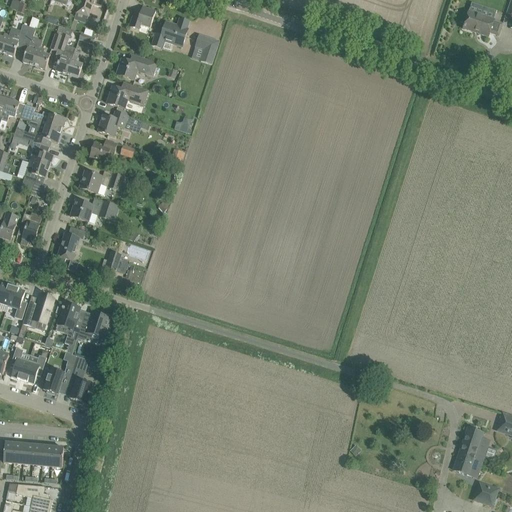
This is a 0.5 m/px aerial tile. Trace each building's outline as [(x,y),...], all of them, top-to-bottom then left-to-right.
[(81,0),(77,14),(88,18),(93,6),(101,9),(104,0),(81,0)] [(23,14),(26,6),(21,4),(18,12),(23,14)] [(142,10),(139,19),(133,17),(129,28),(140,32),(142,27),(151,29),(156,12),(146,9),(142,10)] [(503,25),(494,22),(494,21),(469,13),(463,30),(489,38),(490,34),(496,36),(498,35),(499,37),(499,36),(498,35),(500,34),(503,25)] [(166,23),(162,37),(155,35),(151,46),(163,50),(165,43),(182,48),(188,30),(187,30),(189,23),(180,20),(178,27),(166,23)] [(25,41),(29,28),(23,26),(19,39),(25,41)] [(25,41),(32,44),(36,31),(29,28),(25,41)] [(3,39),(0,37),(0,53),(3,55),(9,36),(5,34),(3,39)] [(92,38),(81,34),(79,41),(93,46),(95,39),(92,38)] [(62,37),(56,35),(51,50),(57,53),(58,51),(62,37)] [(58,51),(63,53),(61,58),(56,72),(67,76),(73,58),(74,56),(64,53),(69,38),(63,35),(62,37),(58,51)] [(12,42),(14,37),(9,36),(3,55),(14,58),(19,44),(12,42)] [(198,37),(195,48),(203,51),(199,62),(211,66),(218,43),(198,37)] [(35,51),(28,49),(23,64),(34,67),(41,49),(36,47),(35,51)] [(44,54),(45,50),(41,49),(34,67),(46,71),(51,57),(44,54)] [(139,66),(122,60),(117,76),(135,82),(138,72),(153,77),(157,64),(131,56),(130,56),(141,60),(139,66)] [(77,63),(78,59),(73,58),(67,76),(79,80),(80,77),(81,73),(83,66),(77,63)] [(173,70),(172,70),(170,77),(176,79),(178,72),(173,70)] [(132,94),(113,88),(108,105),(125,110),(128,100),(144,106),(148,93),(134,88),(132,94)] [(0,123),(1,124),(2,121),(8,104),(9,101),(0,97),(0,123)] [(8,104),(2,121),(7,123),(9,117),(15,119),(15,118),(21,119),(26,106),(20,105),(9,101),(8,104)] [(26,106),(21,119),(31,123),(32,119),(36,109),(26,106)] [(58,116),(58,118),(44,113),(40,125),(62,133),(66,120),(64,120),(65,119),(64,117),(63,117),(59,116),(58,116)] [(104,117),(98,133),(101,134),(108,136),(114,138),(118,128),(124,130),(126,124),(141,129),(142,129),(143,124),(144,122),(125,116),(116,113),(114,120),(104,117)] [(35,136),(25,133),(23,140),(31,142),(50,149),(52,143),(58,145),(62,133),(40,125),(39,125),(35,136)] [(189,130),(190,127),(185,126),(182,127),(181,132),(191,135),(192,131),(189,130)] [(30,162),(46,167),(50,169),(54,157),(50,156),(48,155),(50,149),(31,142),(30,146),(31,147),(33,152),(32,157),(30,162)] [(90,158),(93,159),(100,161),(99,163),(106,166),(110,155),(114,157),(118,145),(106,142),(104,148),(95,144),(90,158)] [(121,157),(133,161),(136,152),(124,148),(121,157)] [(184,153),(175,150),(173,157),(177,158),(176,163),(180,165),(184,153)] [(0,156),(0,171),(3,173),(10,154),(2,152),(0,156)] [(32,175),(26,173),(24,180),(35,184),(42,186),(45,180),(46,180),(50,169),(30,162),(28,168),(34,170),(32,175)] [(86,173),(80,190),(83,190),(90,193),(104,197),(107,188),(110,189),(112,181),(103,178),(95,176),(86,173)] [(7,175),(5,181),(11,183),(13,177),(7,175)] [(110,189),(121,193),(126,179),(114,175),(112,181),(110,189)] [(24,180),(21,189),(32,192),(35,184),(24,180)] [(47,188),(42,186),(35,184),(32,192),(31,195),(39,198),(41,192),(45,194),(47,188)] [(76,201),(71,218),(73,219),(81,221),(88,223),(91,215),(98,217),(100,210),(93,208),(94,207),(86,204),(76,201)] [(100,218),(112,222),(116,207),(105,203),(100,218)] [(165,203),(159,207),(164,213),(170,209),(165,203)] [(0,225),(3,226),(0,235),(0,238),(11,242),(14,232),(19,218),(14,217),(2,213),(0,217),(0,225)] [(27,247),(30,239),(35,241),(43,218),(32,214),(31,217),(25,215),(17,238),(18,238),(19,235),(23,237),(21,245),(27,247)] [(65,235),(58,257),(60,258),(71,261),(72,262),(79,240),(69,236),(65,235)] [(115,276),(116,272),(125,275),(130,262),(121,259),(122,257),(111,254),(105,273),(115,276)] [(0,303),(8,307),(14,288),(2,284),(0,290),(0,303)] [(14,288),(8,307),(18,310),(15,319),(22,321),(28,304),(22,303),(26,292),(14,288)] [(30,304),(23,326),(28,328),(34,330),(37,322),(46,325),(46,324),(54,301),(41,297),(40,300),(38,306),(30,304)] [(63,311),(58,326),(70,330),(68,336),(65,345),(69,347),(67,354),(72,356),(78,341),(83,324),(76,322),(80,312),(80,310),(79,309),(78,311),(76,310),(76,308),(74,308),(75,306),(67,304),(67,305),(65,305),(64,309),(63,309),(62,311),(63,311)] [(83,324),(78,341),(85,343),(88,334),(103,339),(103,338),(105,339),(107,332),(106,331),(109,319),(94,314),(90,324),(84,322),(83,324)] [(23,326),(21,330),(19,336),(19,338),(24,340),(28,328),(23,326)] [(13,328),(12,333),(19,336),(21,330),(13,328)] [(16,349),(10,368),(14,370),(11,378),(23,382),(29,363),(21,360),(24,352),(16,349)] [(9,357),(0,354),(0,353),(0,374),(3,376),(9,357)] [(29,363),(23,382),(34,386),(37,377),(41,378),(47,359),(40,357),(37,365),(29,363)] [(76,362),(67,389),(74,391),(71,400),(77,402),(76,404),(84,406),(84,405),(87,406),(91,395),(90,395),(92,386),(86,384),(86,382),(83,381),(88,366),(76,362)] [(47,384),(45,392),(48,393),(47,394),(54,396),(55,395),(56,396),(58,396),(59,394),(61,387),(67,389),(74,370),(67,368),(64,375),(52,371),(50,376),(49,378),(47,384)] [(497,432),(511,436),(511,417),(503,415),(497,432)] [(490,442),(482,439),(483,434),(468,429),(454,472),(477,479),(490,442)] [(14,465),(15,445),(6,444),(4,464),(14,465)] [(14,465),(23,466),(25,446),(15,445),(14,465)] [(25,446),(23,466),(33,467),(35,447),(25,446)] [(45,448),(35,447),(33,467),(43,468),(45,448)] [(54,449),(45,448),(43,468),(53,468),(54,449)] [(64,449),(54,449),(53,468),(62,469),(64,449)] [(479,483),(473,502),(493,508),(499,490),(479,483)] [(33,499),(31,508),(50,511),(53,501),(49,500),(50,496),(44,495),(46,488),(10,485),(8,492),(16,494),(16,496),(33,499)]
